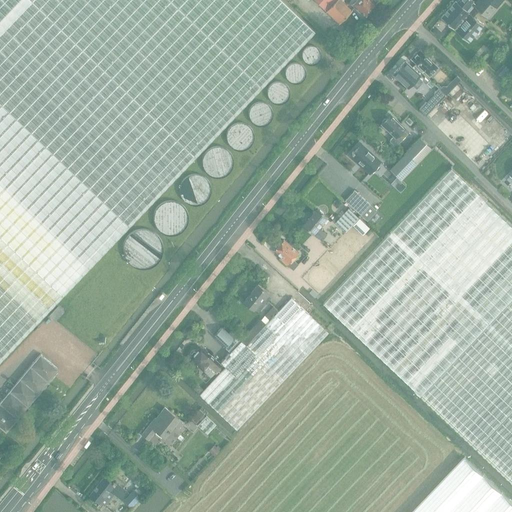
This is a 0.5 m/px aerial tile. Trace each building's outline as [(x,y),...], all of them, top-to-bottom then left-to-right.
[(0,0),(0,360),(22,337),(267,80),(288,57),(298,47),(315,31),(282,0),(0,0)] [(339,23),(352,10),(341,0),(340,0),(329,13),(339,23)] [(355,0),(352,5),(364,16),(365,16),(368,16),(370,13),(370,10),(377,3),(376,2),(378,0),(355,0)] [(454,30),(455,30),(469,13),(468,12),(474,6),(475,4),(472,2),(473,1),(471,0),(459,0),(457,2),(456,1),(441,18),(455,29),(454,30)] [(478,0),(475,4),(474,6),(478,10),(488,18),(503,0),(478,0)] [(472,16),(478,10),(474,6),(468,12),(469,13),(455,30),(469,42),(483,25),(472,16)] [(436,27),(432,32),(440,39),(444,34),(436,27)] [(420,51),(412,59),(417,64),(415,66),(423,73),(425,71),(430,76),(432,74),(434,75),(437,72),(436,69),(438,68),(420,51)] [(405,61),(393,75),(409,89),(412,86),(417,90),(423,83),(418,79),(421,76),(405,61)] [(443,86),(440,89),(439,90),(446,96),(459,82),(461,79),(457,76),(447,86),(443,86)] [(421,109),(426,115),(446,96),(439,90),(440,89),(437,87),(429,96),(432,98),(421,109)] [(391,115),(381,125),(394,137),(389,141),(396,147),(408,134),(403,130),(405,129),(391,115)] [(389,170),(401,182),(432,150),(420,138),(389,170)] [(362,144),(350,156),(357,164),(359,162),(370,173),(381,162),(362,144)] [(511,226),(451,168),(323,303),(422,396),(422,395),(511,301),(511,226)] [(345,201),(367,220),(377,210),(355,190),(345,201)] [(339,200),(335,205),(340,210),(344,205),(339,200)] [(335,222),(345,232),(358,218),(351,211),(348,208),(335,222)] [(317,209),(304,226),(322,241),(327,235),(319,228),(327,217),(317,209)] [(359,218),(355,223),(365,233),(369,228),(359,218)] [(278,246),(275,250),(281,256),(279,258),(293,270),(298,264),(292,259),(298,252),(284,240),(282,241),(280,241),(278,243),(278,246)] [(258,285),(244,302),(253,310),(263,298),(264,299),(269,293),(258,285)] [(199,394),(199,395),(203,398),(213,408),(224,418),(229,423),(234,427),(236,429),(237,430),(274,390),(328,333),(294,301),(291,298),(266,324),(246,345),(255,354),(235,375),(226,367),(199,394)] [(511,301),(422,395),(511,480),(511,301)] [(58,305),(49,315),(55,321),(64,311),(58,305)] [(273,306),(265,315),(269,320),(278,311),(273,306)] [(222,327),(213,337),(225,348),(234,338),(236,336),(237,334),(232,329),(228,333),(222,327)] [(230,352),(221,362),(226,367),(235,375),(255,354),(246,345),(242,342),(236,336),(234,338),(225,348),(230,352)] [(222,366),(208,352),(207,353),(200,347),(196,352),(193,353),(191,355),(192,356),(190,358),(211,377),(222,366)] [(0,402),(0,427),(6,432),(58,369),(41,354),(0,402)] [(198,385),(194,389),(199,394),(203,389),(198,385)] [(155,418),(142,434),(148,439),(156,430),(164,437),(173,425),(178,429),(183,422),(164,407),(156,418),(155,418)] [(207,415),(198,425),(207,434),(215,425),(216,424),(207,415)] [(215,446),(210,451),(212,454),(214,455),(219,450),(216,447),(215,446)] [(511,511),(511,502),(465,457),(413,511),(511,511)] [(131,472),(127,476),(133,481),(137,477),(131,472)] [(104,476),(89,495),(95,499),(94,500),(97,502),(97,501),(99,503),(109,490),(120,499),(126,491),(115,482),(114,482),(113,481),(112,483),(104,476)] [(137,477),(133,481),(138,486),(135,489),(134,490),(141,496),(142,495),(148,488),(137,477)] [(124,500),(131,507),(131,506),(141,496),(134,490),(124,500)]
